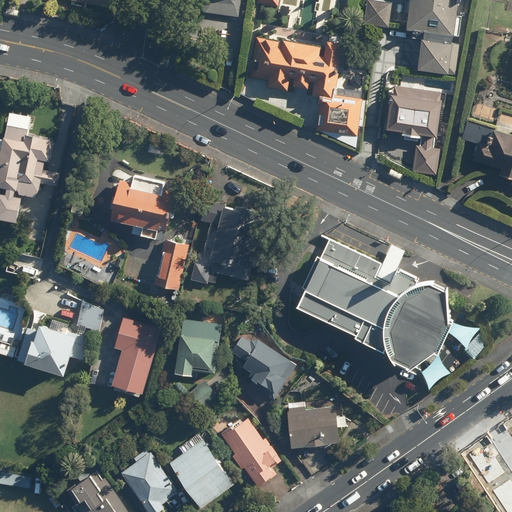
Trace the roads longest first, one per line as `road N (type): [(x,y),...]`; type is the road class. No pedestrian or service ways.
road 1 (secondary): [(494,252),(139,84)]
road 2 (primary): [(323,511),(511,377)]
road 3 (secondary): [(139,84),(0,40)]
